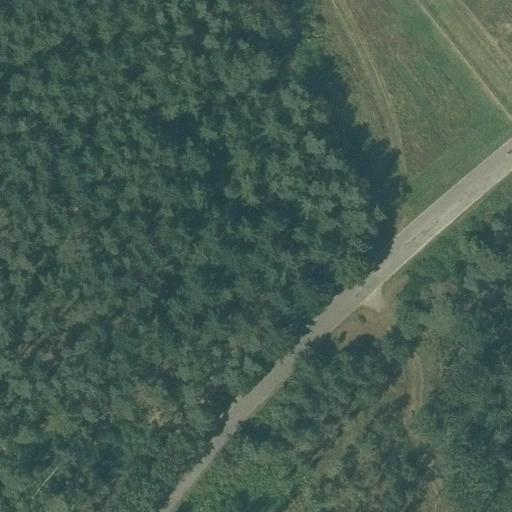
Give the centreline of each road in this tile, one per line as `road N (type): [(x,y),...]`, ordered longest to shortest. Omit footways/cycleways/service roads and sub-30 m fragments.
road 1 (unclassified): [(154,511),(238,408),(398,240),(511,150)]
road 2 (track): [(323,0),(377,103),(398,240)]
